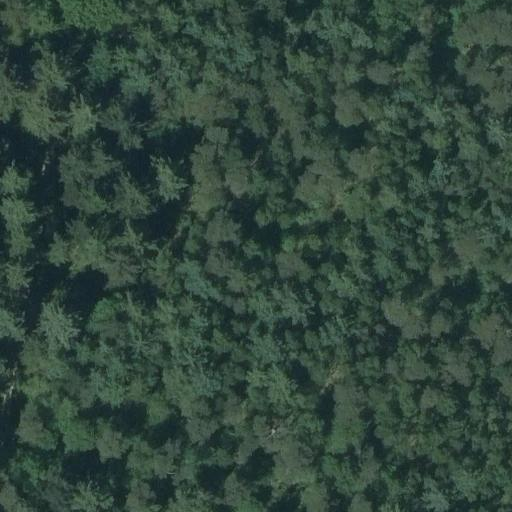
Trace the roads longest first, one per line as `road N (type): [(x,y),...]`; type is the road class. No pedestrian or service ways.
road 1 (track): [(363,0),(376,511)]
road 2 (track): [(0,378),(71,0)]
